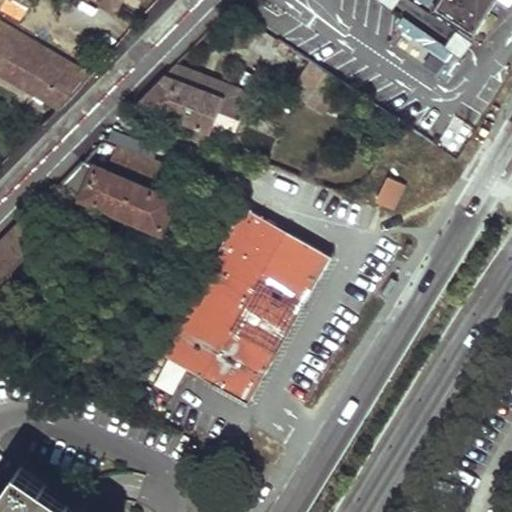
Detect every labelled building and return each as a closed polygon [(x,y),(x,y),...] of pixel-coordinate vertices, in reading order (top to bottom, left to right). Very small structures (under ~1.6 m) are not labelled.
[(101,0),(100,3),(117,14),(125,0),(140,0),(142,1),(142,0),(101,0)] [(435,0),(430,8),(461,28),(458,31),(468,37),(474,36),(487,16),(483,13),(491,0),(435,0)] [(0,69),(58,103),(90,68),(0,15),(0,69)] [(250,92),(176,64),(171,68),(165,74),(224,98),(218,113),(240,120),(250,92)] [(339,83),(310,64),(289,94),(317,114),(339,83)] [(218,113),(224,98),(165,74),(136,105),(209,134),(218,113)] [(170,193),(178,173),(117,149),(106,170),(83,162),(58,187),(162,232),(176,195),(170,193)] [(374,198),(394,208),(407,181),(386,171),(374,198)] [(451,197),(444,193),(436,207),(442,211),(451,197)] [(240,202),(232,198),(230,202),(238,207),(240,202)] [(330,256),(243,207),(160,352),(173,359),(247,400),(330,256)] [(0,282),(53,227),(30,217),(0,248),(0,282)] [(132,291),(122,289),(119,309),(129,311),(132,291)] [(144,313),(147,293),(132,291),(129,311),(144,313)] [(169,366),(173,359),(160,352),(156,359),(169,366)] [(166,412),(171,393),(148,387),(143,405),(166,412)] [(0,511),(88,511),(21,465),(0,495),(0,511)]
